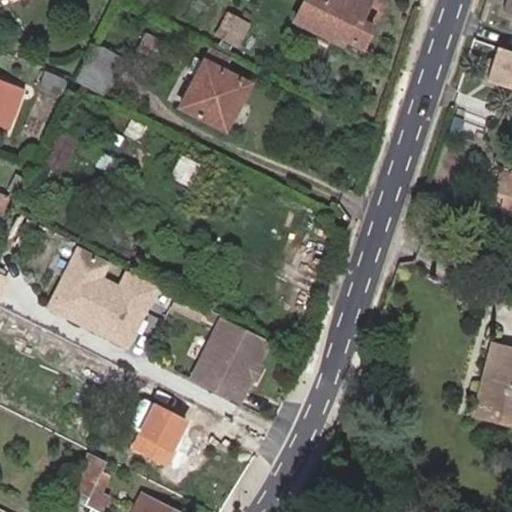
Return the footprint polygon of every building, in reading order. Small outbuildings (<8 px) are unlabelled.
[(305,0),(296,19),(342,43),(345,37),(362,46),(373,26),(362,20),(365,13),(338,0),(305,0)] [(338,0),(365,13),(372,0),(338,0)] [(511,0),(506,0),(503,13),(511,15),(511,0)] [(236,47),(249,24),(226,13),(214,35),(236,47)] [(152,58),(161,42),(145,34),(136,51),(152,58)] [(95,45),(77,81),(104,95),(122,58),(95,45)] [(182,107),(224,128),(247,83),(223,72),(229,58),(210,49),(204,63),(182,107)] [(511,53),(498,50),(488,83),(511,90),(511,53)] [(63,80),(46,73),(40,86),(57,94),(63,80)] [(0,123),(7,126),(24,87),(0,77),(0,123)] [(173,140),(133,119),(125,134),(166,155),(173,140)] [(74,142),(57,133),(36,173),(53,181),(74,142)] [(124,166),(102,155),(96,166),(118,177),(124,166)] [(185,191),(197,167),(181,158),(168,182),(185,191)] [(511,188),(511,187),(511,173),(500,171),(496,184),(511,188)] [(511,207),(511,188),(496,184),(492,195),(506,199),(504,205),(511,207)] [(101,202),(106,193),(92,186),(87,195),(101,202)] [(83,288),(143,319),(157,289),(78,249),(54,295),(75,306),(83,288)] [(54,295),(44,315),(125,355),(143,319),(83,288),(75,306),(54,295)] [(270,340),(223,317),(192,380),(239,403),(270,340)] [(511,348),(490,343),(482,377),(492,380),(482,419),(511,426),(511,348)] [(141,378),(114,364),(107,378),(134,392),(141,378)] [(482,419),(492,380),(482,377),(472,416),(482,419)] [(168,439),(176,444),(187,421),(158,406),(136,447),(158,458),(168,439)] [(167,463),(176,444),(168,439),(158,458),(167,463)] [(177,511),(143,494),(134,511),(103,511),(111,497),(103,492),(111,476),(101,470),(105,463),(86,454),(68,490),(87,499),(84,503),(91,507),(88,511),(177,511)]
